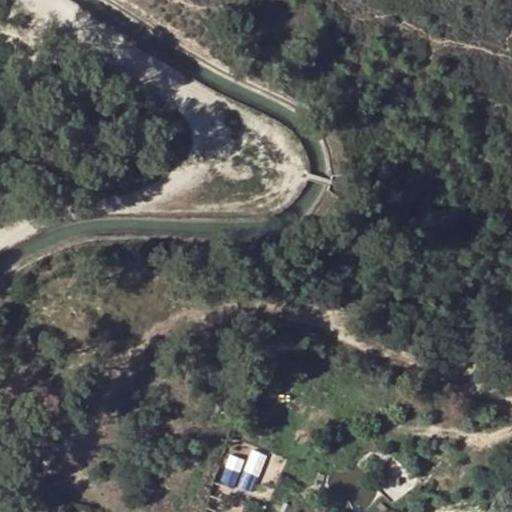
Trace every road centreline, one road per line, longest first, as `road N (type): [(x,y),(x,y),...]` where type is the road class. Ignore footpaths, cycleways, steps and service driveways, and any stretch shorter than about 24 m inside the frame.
road 1 (track): [(59,0),(268,135),(301,165),(273,210),(104,210),(0,248)]
road 2 (track): [(125,211),(178,181),(207,148),(168,75)]
